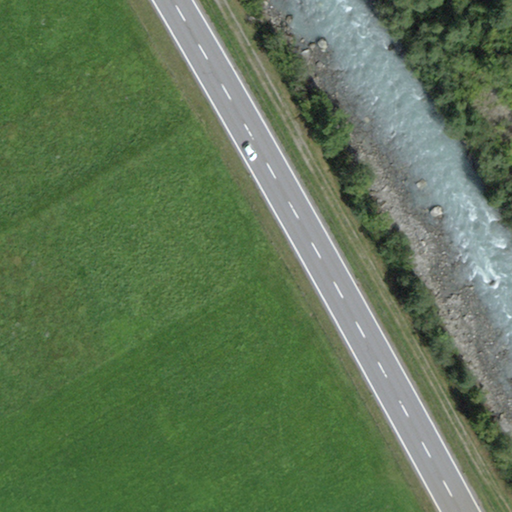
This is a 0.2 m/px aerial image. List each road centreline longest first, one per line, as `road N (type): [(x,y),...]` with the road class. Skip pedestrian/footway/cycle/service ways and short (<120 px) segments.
road 1 (primary): [(460,511),(171,0)]
road 2 (track): [(218,0),(506,511)]
